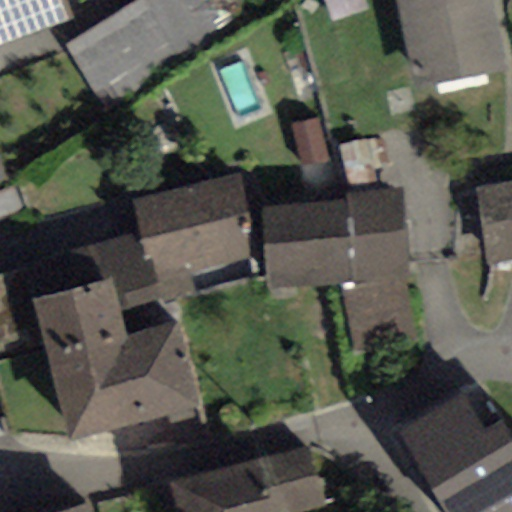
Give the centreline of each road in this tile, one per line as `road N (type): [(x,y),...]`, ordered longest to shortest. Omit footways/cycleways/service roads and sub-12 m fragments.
road 1 (residential): [(0,493),(335,421)]
road 2 (residential): [(335,421),(471,367),(511,365)]
